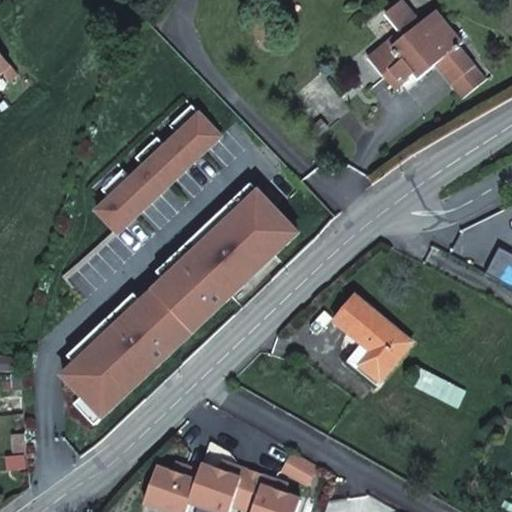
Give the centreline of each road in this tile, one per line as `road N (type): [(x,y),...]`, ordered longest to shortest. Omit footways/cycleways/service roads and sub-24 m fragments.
road 1 (unclassified): [(392,203),(55,502)]
road 2 (unknown): [(392,203),(321,179),(243,110),(180,36),(183,0)]
road 3 (unknown): [(196,376),(431,511)]
road 4 (unclassified): [(511,113),(392,203)]
road 5 (residential): [(392,203),(415,217),(447,212),(511,181)]
